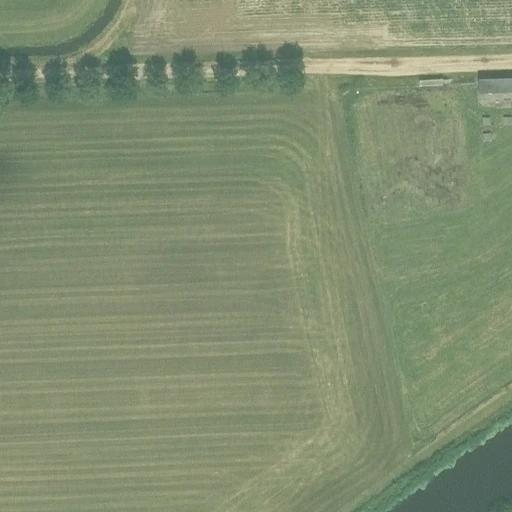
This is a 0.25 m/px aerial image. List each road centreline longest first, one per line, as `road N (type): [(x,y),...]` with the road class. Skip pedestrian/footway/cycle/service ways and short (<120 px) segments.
road 1 (track): [(511,61),(0,75)]
road 2 (track): [(511,400),(354,511)]
